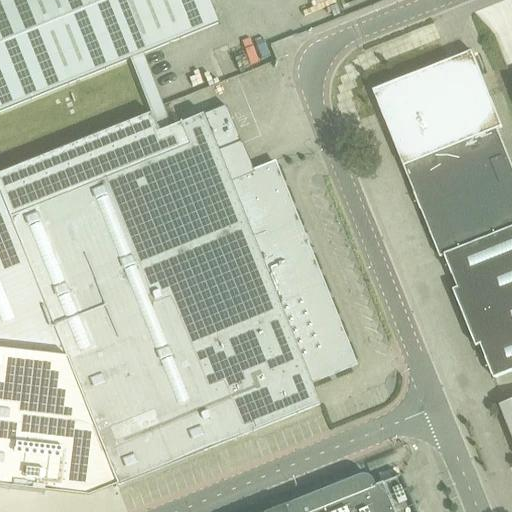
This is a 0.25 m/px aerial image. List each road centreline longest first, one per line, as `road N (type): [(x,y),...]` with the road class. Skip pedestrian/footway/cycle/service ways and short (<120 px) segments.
road 1 (tertiary): [(435,406),(310,82),(319,59),(343,36)]
road 2 (tertiary): [(174,511),(435,406)]
